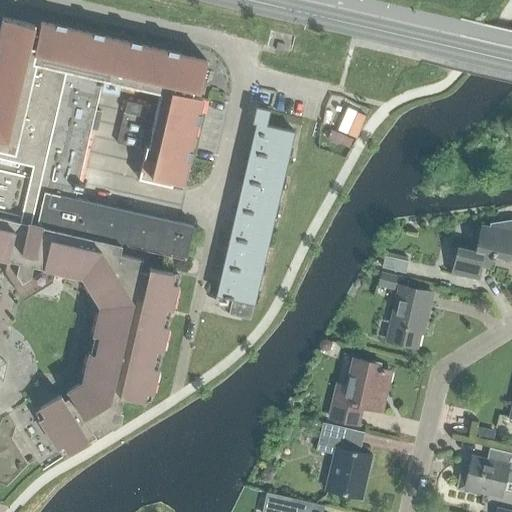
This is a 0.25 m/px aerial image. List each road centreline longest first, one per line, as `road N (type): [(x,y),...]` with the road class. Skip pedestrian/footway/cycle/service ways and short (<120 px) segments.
road 1 (residential): [(511,326),(441,375),(408,511)]
road 2 (tertiary): [(511,62),(305,12)]
